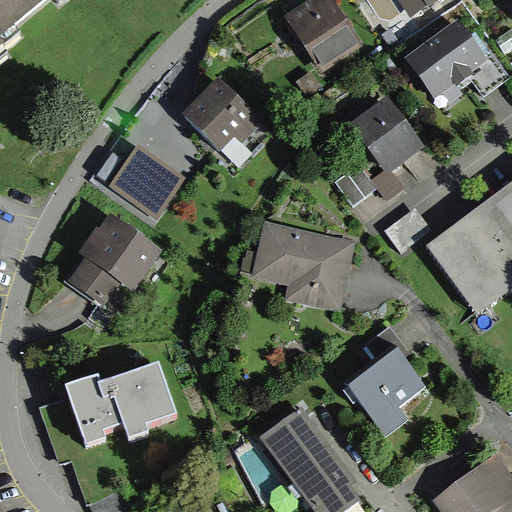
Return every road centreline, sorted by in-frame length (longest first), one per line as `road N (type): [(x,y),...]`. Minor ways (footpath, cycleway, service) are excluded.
road 1 (residential): [(229,0),(172,46),(32,248),(11,318),(9,413),(22,464),(59,511)]
road 2 (residential): [(511,431),(404,295)]
